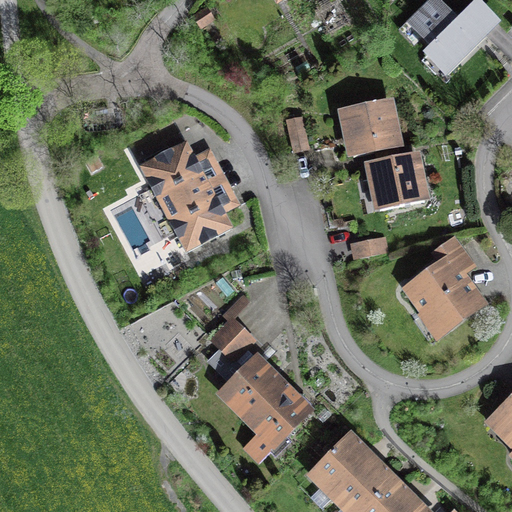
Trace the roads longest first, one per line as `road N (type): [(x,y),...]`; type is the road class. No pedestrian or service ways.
road 1 (residential): [(511,324),(441,394),(370,378),(334,326),(324,284),(248,147),(219,110),(160,82),(126,80)]
road 2 (unclassified): [(23,119),(43,218),(100,336),(229,511)]
road 3 (residential): [(511,110),(480,175),(511,261)]
road 4 (track): [(2,0),(23,119)]
